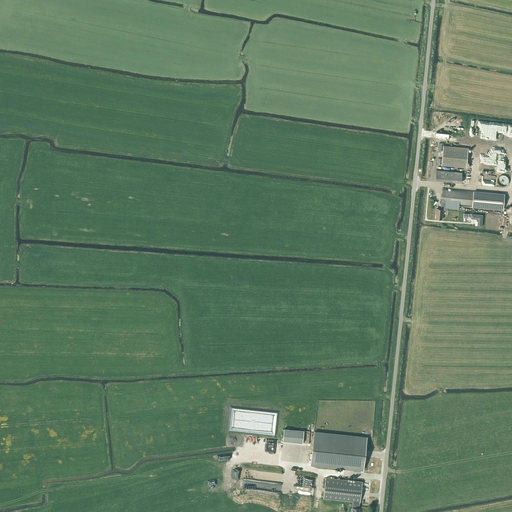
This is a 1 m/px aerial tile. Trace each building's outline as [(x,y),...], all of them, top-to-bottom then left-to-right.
[(468,148),(443,146),(441,166),(466,168),(468,148)] [(461,183),(462,173),(436,170),(435,180),(461,183)] [(504,195),(442,189),(441,202),(441,208),(436,208),(435,218),(442,219),(443,210),(448,211),(448,207),(446,207),(446,203),(472,205),(472,206),(503,209),(504,195)] [(482,215),(471,214),(471,218),(478,219),(477,226),(481,226),(482,215)] [(304,431),(284,429),(282,441),(302,444),(304,431)] [(367,437),(313,431),(310,465),(363,471),(367,437)] [(294,484),(314,486),(315,477),(295,474),(294,484)] [(359,502),(360,502),(362,482),(326,478),(323,498),(353,502),(352,508),(351,511),(358,511),(359,509),(359,508),(359,502)] [(261,486),(261,482),(242,479),(241,488),(259,490),(259,485),(261,486)] [(276,486),(277,485),(275,483),(273,484),(272,483),(269,486),(274,491),(276,489),(276,490),(278,488),(276,486)]
